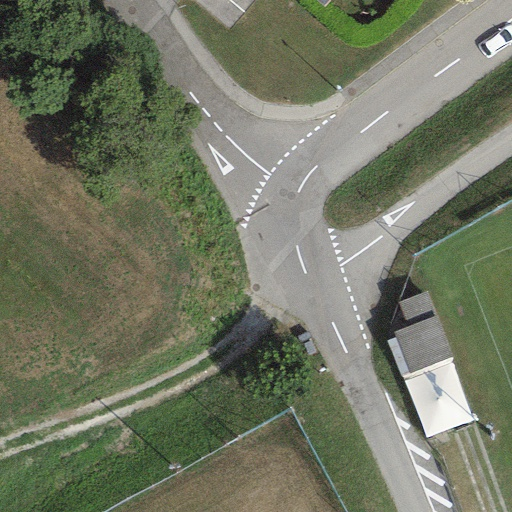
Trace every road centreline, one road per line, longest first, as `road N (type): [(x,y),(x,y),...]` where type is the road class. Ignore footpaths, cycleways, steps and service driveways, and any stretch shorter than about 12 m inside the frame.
road 1 (track): [(316,292),(189,370),(0,446)]
road 2 (residential): [(299,177),(91,0)]
road 3 (unclassified): [(511,23),(299,177)]
road 4 (residential): [(316,292),(422,201),(511,140)]
road 5 (unclassified): [(316,292),(399,511)]
